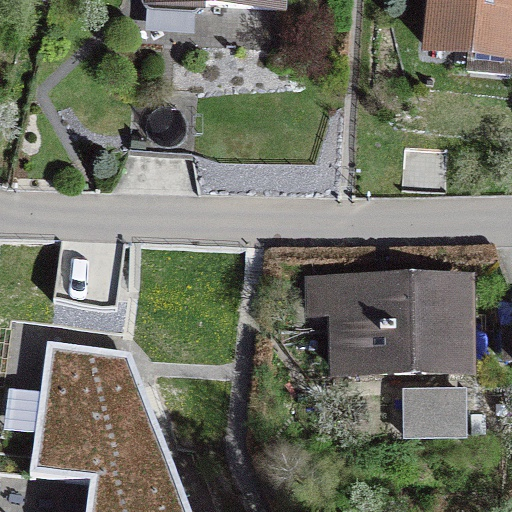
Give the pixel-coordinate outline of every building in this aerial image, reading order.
[(276,10),(277,0),(185,0),(197,1),(197,6),(276,10)] [(468,51),(466,73),(511,77),(511,0),(434,0),(430,48),(468,51)] [(196,94),(133,89),(129,152),(191,157),(196,94)] [(338,375),(465,374),(464,287),(375,292),(375,288),(338,289),(338,375)] [(0,474),(90,487),(182,498),(137,374),(117,372),(120,355),(47,345),(32,456),(0,452),(0,474)] [(462,395),(406,394),(406,438),(462,438),(462,395)] [(187,511),(182,498),(90,487),(86,511),(187,511)]
